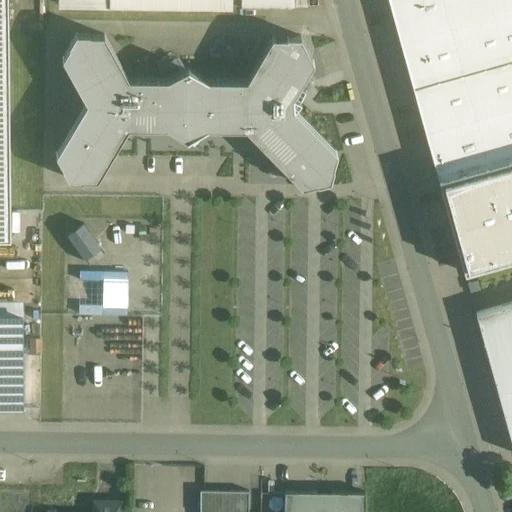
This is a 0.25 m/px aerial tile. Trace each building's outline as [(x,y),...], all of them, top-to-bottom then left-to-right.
[(8,0),(0,0),(0,240),(11,240),(8,0)] [(511,0),(389,0),(439,180),(511,159),(511,0)] [(129,78),(104,34),(90,34),(90,33),(76,33),(69,45),(70,45),(62,58),(87,102),(56,154),(63,166),(62,167),(69,179),(83,179),(83,178),(97,178),(128,126),(167,127),(187,139),(207,128),(246,128),(302,186),(317,182),(317,183),(330,180),(334,167),(333,166),(337,152),(294,108),(301,102),(306,93),(298,88),(314,61),(307,48),(301,36),(287,36),(287,37),(272,37),(247,80),(208,79),(188,67),(168,79),(129,78)] [(511,159),(439,180),(465,273),(511,259),(511,159)] [(511,303),(476,313),(511,442),(511,303)] [(0,313),(0,409),(21,409),(20,314),(0,313)] [(248,511),(249,490),(200,490),(200,511),(248,511)] [(364,511),(365,492),(285,491),(284,511),(364,511)]
